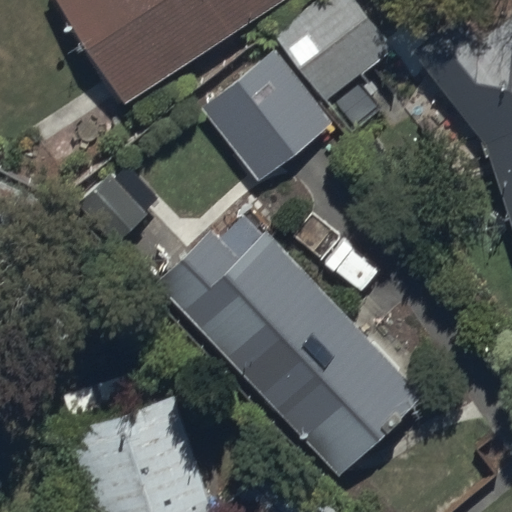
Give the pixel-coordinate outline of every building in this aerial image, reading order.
[(67,0),(130,94),(273,0),(67,0)] [(278,40),(337,115),(349,129),(391,96),(367,66),(398,42),(364,0),(307,0),(271,28),(280,39),(278,40)] [(511,9),(484,32),(461,3),(416,38),(489,131),(511,206),(511,9)] [(337,115),(278,40),(204,98),(264,174),(337,115)] [(216,215),(156,272),(343,469),(430,386),(253,198),(225,225),(216,215)] [(217,511),(175,383),(137,396),(127,366),(67,386),(76,415),(65,419),(96,511),(217,511)] [(325,511),(268,453),(225,495),(241,511),(325,511)]
